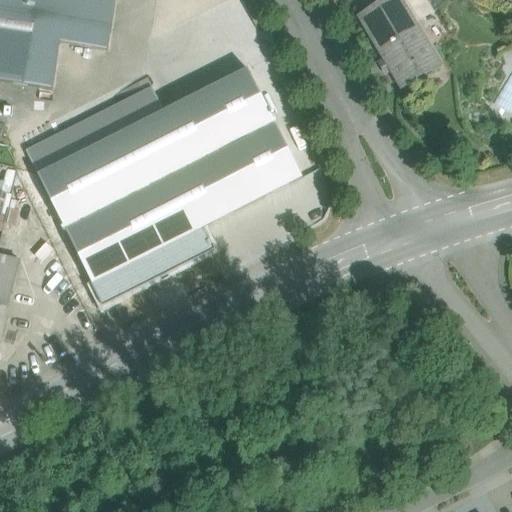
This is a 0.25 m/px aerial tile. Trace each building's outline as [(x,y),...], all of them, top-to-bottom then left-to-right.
[(0,0),(0,14),(111,32),(116,0),(0,0)] [(398,0),(391,0),(361,18),(382,53),(418,32),(398,0)] [(111,32),(0,14),(0,83),(53,92),(61,45),(108,53),(111,32)] [(418,32),(382,53),(403,88),(439,67),(418,32)] [(302,179),(247,71),(200,96),(227,150),(254,203),(302,179)] [(152,88),(26,153),(66,232),(227,150),(200,96),(165,113),(152,88)] [(227,150),(66,232),(93,285),(202,230),(254,203),(227,150)] [(93,285),(104,307),(213,252),(202,230),(93,285)] [(0,345),(20,262),(0,257),(0,345)]
